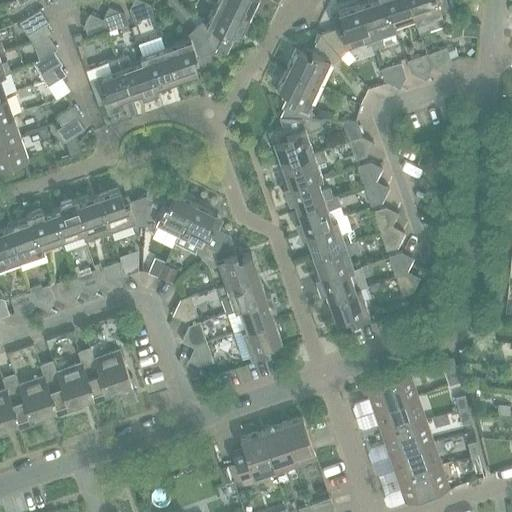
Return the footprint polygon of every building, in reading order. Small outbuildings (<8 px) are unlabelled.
[(134,20),(154,14),(150,3),(144,0),(132,0),(129,7),(134,20)] [(239,34),(248,14),(219,0),(216,0),(206,21),(202,19),(194,26),(214,49),(215,48),(216,45),(224,48),(229,38),(231,39),(235,32),(239,34)] [(219,0),(248,14),(254,0),(219,0)] [(380,32),(395,27),(389,9),(384,11),(380,0),(365,0),(358,2),(370,36),(374,47),(384,44),(380,32)] [(389,9),(395,27),(393,22),(412,15),(414,20),(415,20),(407,0),(380,0),(384,11),(389,9)] [(446,0),(407,0),(415,20),(418,32),(428,28),(425,17),(449,9),(446,0)] [(319,31),(319,33),(339,55),(348,48),(346,44),(370,36),(358,2),(337,10),(338,12),(331,15),(335,26),(319,31)] [(109,5),(103,18),(107,30),(128,23),(124,11),(109,5)] [(43,39),(48,35),(52,33),(46,23),(48,22),(39,9),(19,22),(28,35),(36,29),(43,39)] [(89,12),(83,23),(88,37),(107,30),(103,18),(89,12)] [(465,21),(464,34),(478,35),(479,22),(475,22),(465,21)] [(188,38),(164,45),(176,78),(197,71),(192,58),(197,56),(197,55),(214,49),(194,26),(186,33),(188,38)] [(48,35),(43,39),(36,29),(28,35),(34,44),(40,59),(53,50),(57,48),(48,35)] [(332,61),(339,55),(319,33),(311,49),(310,48),(308,53),(295,47),(286,67),(317,82),(328,60),(332,61)] [(141,60),(140,60),(146,75),(151,73),(157,90),(158,90),(156,85),(176,78),(164,45),(139,54),(141,60)] [(446,46),(426,53),(431,66),(431,65),(444,71),(450,59),(446,46)] [(84,63),(106,58),(104,49),(82,53),(84,63)] [(52,70),(57,79),(65,74),(59,66),(62,64),(53,50),(40,59),(33,63),(42,76),(52,70)] [(116,56),(120,66),(130,95),(140,91),(141,96),(157,90),(151,73),(146,75),(140,60),(131,63),(127,52),(116,56)] [(426,53),(406,60),(410,71),(425,78),(431,66),(426,53)] [(101,73),(90,76),(98,102),(104,100),(107,108),(123,102),(122,97),(130,95),(120,66),(116,56),(107,59),(110,70),(101,73)] [(399,87),(405,74),(401,62),(380,69),(384,80),(399,87)] [(279,115),(310,117),(311,105),(307,103),(317,82),(286,67),(276,86),(289,92),(287,96),(287,97),(279,114),(279,115)] [(48,85),(57,79),(52,70),(42,76),(48,85)] [(0,97),(0,119),(12,115),(6,95),(0,97)] [(64,112),(70,121),(79,116),(72,106),(64,112)] [(315,108),(315,117),(322,118),(333,118),(333,112),(329,111),(329,109),(315,108)] [(71,122),(70,121),(64,112),(55,117),(60,125),(55,128),(63,141),(83,127),(77,118),(71,122)] [(0,119),(0,141),(19,136),(12,115),(0,119)] [(280,163),(313,152),(307,133),(322,128),(322,118),(315,117),(310,117),(279,115),(282,125),(271,129),(275,140),(273,141),(280,163)] [(348,139),(361,135),(357,120),(341,119),(348,139)] [(45,127),(38,129),(40,137),(48,134),(45,127)] [(366,156),(373,140),(361,135),(348,139),(355,159),(366,156)] [(0,165),(26,156),(19,136),(0,141),(0,165)] [(282,184),(302,178),(304,183),(317,178),(321,177),(317,162),(326,159),(322,149),(313,152),(280,163),(286,182),(282,184)] [(370,160),(357,165),(364,185),(377,180),(375,180),(382,166),(370,160)] [(296,209),(333,196),(331,189),(322,191),(317,178),(304,183),(302,178),(282,184),(288,201),(293,199),(296,209)] [(377,180),(364,185),(370,205),(382,201),(389,186),(377,180)] [(156,221),(178,231),(193,200),(174,191),(173,193),(171,190),(151,191),(151,184),(146,186),(145,194),(143,224),(155,225),(156,221)] [(119,187),(97,194),(108,227),(133,219),(134,223),(143,224),(145,194),(128,199),(123,200),(119,187)] [(77,196),(76,196),(82,215),(77,217),(81,231),(82,231),(83,235),(108,227),(97,194),(78,200),(77,196)] [(62,206),(52,209),(61,238),(81,231),(77,217),(82,215),(76,196),(60,202),(62,206)] [(317,223),(331,218),(328,210),(340,205),(338,198),(334,199),(333,196),(296,209),(299,217),(294,218),(300,235),(305,233),(305,234),(319,228),(317,223)] [(178,231),(174,240),(193,249),(194,247),(203,257),(230,233),(217,227),(219,223),(213,220),(216,214),(212,212),(213,209),(193,200),(178,231)] [(385,206),(373,210),(380,231),(393,226),(391,225),(397,211),(385,206)] [(42,208),(26,213),(27,218),(33,233),(37,231),(43,249),(44,249),(42,244),(61,238),(52,209),(44,212),(42,208)] [(305,234),(312,254),(356,239),(353,228),(341,232),(336,217),(331,218),(317,223),(319,228),(305,234)] [(27,218),(7,225),(18,258),(43,249),(37,231),(33,233),(27,218)] [(0,263),(18,258),(7,225),(0,227),(0,263)] [(393,226),(380,231),(386,250),(397,246),(404,231),(393,226)] [(218,263),(225,284),(258,272),(251,250),(237,255),(230,233),(203,257),(210,266),(218,263)] [(335,274),(353,268),(349,253),(360,249),(356,239),(312,254),(318,273),(314,275),(315,276),(333,270),(335,274)] [(402,251),(388,256),(395,276),(409,271),(407,270),(413,256),(402,251)] [(136,256),(121,262),(125,272),(136,268),(136,256)] [(154,256),(149,269),(157,273),(163,260),(154,256)] [(120,284),(125,272),(121,262),(121,259),(101,266),(105,277),(120,284)] [(164,261),(158,273),(171,279),(177,267),(164,261)] [(374,280),(390,278),(389,267),(372,269),(374,280)] [(95,268),(75,275),(80,289),(81,286),(94,293),(99,281),(95,268)] [(328,299),(361,288),(366,286),(363,278),(353,282),(351,276),(356,275),(353,268),(335,274),(333,270),(315,276),(320,291),(324,290),(328,299)] [(409,271),(395,276),(402,295),(412,291),(420,276),(409,271)] [(265,291),(258,272),(225,284),(217,287),(226,312),(239,307),(253,302),(251,297),(271,291),(270,290),(265,291)] [(75,275),(56,281),(60,293),(74,300),(80,289),(75,275)] [(50,284),(29,291),(34,304),(35,302),(49,309),(54,297),(50,284)] [(205,284),(190,288),(193,298),(208,294),(205,284)] [(366,286),(361,288),(328,299),(334,319),(348,315),(350,319),(369,312),(364,299),(369,297),(366,286)] [(29,291),(10,297),(14,309),(29,315),(34,304),(29,291)] [(239,307),(226,311),(233,331),(241,328),(274,317),(273,314),(277,313),(276,306),(271,291),(251,297),(253,302),(239,307)] [(184,319),(197,315),(190,295),(179,298),(172,314),(184,319)] [(241,328),(233,331),(242,356),(249,354),(269,347),(267,342),(281,338),(274,317),(241,328)] [(188,324),(181,339),(193,345),(206,340),(199,320),(188,324)] [(6,357),(18,356),(16,339),(3,341),(6,357)] [(194,346),(188,359),(199,364),(213,360),(206,340),(193,345),(194,346)] [(91,345),(90,346),(94,357),(94,358),(99,373),(87,377),(95,400),(119,391),(123,403),(137,398),(119,348),(94,357),(91,345)] [(53,358),(52,359),(56,371),(61,386),(49,390),(57,413),(95,400),(87,377),(99,373),(94,358),(94,357),(90,346),(77,350),(81,361),(57,369),(53,358)] [(467,355),(460,357),(462,364),(469,362),(467,355)] [(452,356),(440,360),(448,383),(460,379),(452,356)] [(43,374),(18,383),(19,383),(24,399),(11,403),(19,426),(57,413),(49,390),(61,386),(56,371),(52,359),(40,363),(43,374)] [(0,432),(19,426),(11,403),(24,399),(19,383),(18,383),(14,371),(14,372),(2,376),(6,388),(0,389),(0,432)] [(373,394),(378,408),(417,394),(409,371),(365,386),(368,396),(373,394)] [(464,393),(455,396),(458,409),(467,407),(464,393)] [(378,423),(381,432),(425,417),(417,394),(378,408),(382,421),(378,423)] [(498,403),(497,413),(508,414),(509,404),(498,403)] [(467,407),(458,409),(461,422),(471,420),(467,407)] [(301,416),(281,423),(295,465),(315,458),(301,416)] [(389,439),(393,453),(433,440),(425,417),(381,432),(384,441),(389,439)] [(275,472),(295,465),(281,423),(261,430),(272,462),(275,472)] [(275,472),(272,462),(261,430),(239,437),(243,448),(231,452),(235,463),(240,476),(242,483),(275,472)] [(393,468),(396,477),(440,462),(433,440),(393,453),(398,467),(393,468)] [(476,440),(467,442),(470,455),(479,453),(476,440)] [(479,453),(470,455),(473,468),(483,466),(479,453)] [(393,489),(385,454),(369,457),(377,492),(393,489)] [(322,467),(325,477),(341,471),(337,461),(322,467)] [(440,462),(396,477),(399,486),(404,484),(409,499),(448,486),(440,462)] [(235,463),(220,468),(225,482),(240,476),(235,463)] [(329,497),(308,504),(310,511),(324,511),(333,509),(329,497)]
